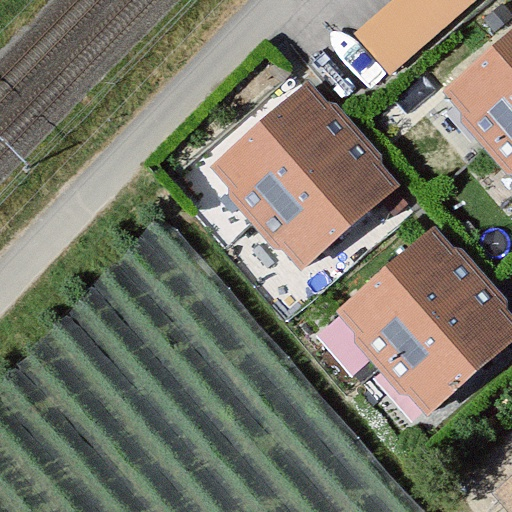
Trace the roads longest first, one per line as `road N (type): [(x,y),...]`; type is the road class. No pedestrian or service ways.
road 1 (residential): [(283,0),(112,167)]
road 2 (unclassified): [(112,167),(0,287)]
